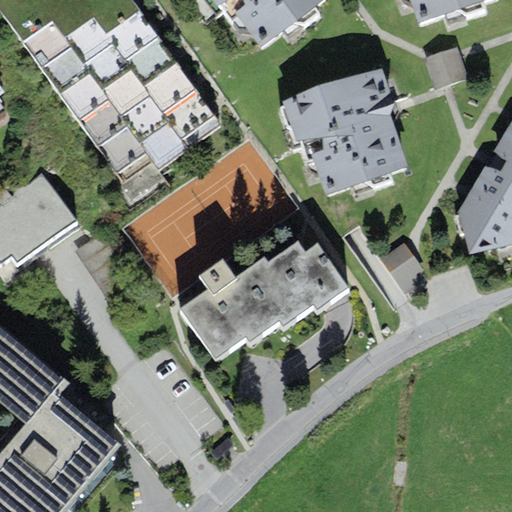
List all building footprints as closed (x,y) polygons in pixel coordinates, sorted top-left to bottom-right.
[(6,0),(0,5),(140,197),(238,126),(231,116),(213,92),(192,63),(168,30),(152,8),(146,0),(6,0)] [(208,0),(255,62),(337,0),(208,0)] [(395,0),(403,21),(463,0),(395,0)] [(456,49),(425,60),(435,90),(466,80),(456,49)] [(0,73),(0,144),(32,124),(0,73)] [(383,73),(280,109),(314,202),(416,166),(383,73)] [(511,141),(464,218),(511,248),(511,141)] [(0,253),(12,271),(23,263),(29,272),(87,232),(50,179),(0,212),(0,230),(8,242),(0,248),(0,253)] [(407,244),(384,260),(405,289),(428,274),(407,244)] [(213,283),(231,307),(226,310),(216,297),(191,315),(225,361),(248,344),(254,352),(280,333),(284,338),(319,312),(323,317),(354,294),(326,256),(315,264),(305,252),(279,271),(274,265),(249,283),(236,266),(213,283)] [(175,298),(182,310),(205,297),(198,284),(175,298)] [(0,511),(64,511),(120,446),(56,393),(67,380),(0,324),(0,511)]
